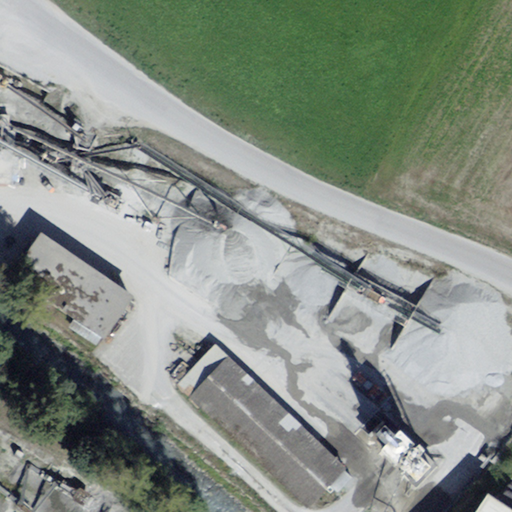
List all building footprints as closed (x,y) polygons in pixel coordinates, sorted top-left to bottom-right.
[(0,182),(9,184),(13,151),(0,149),(0,182)] [(130,215),(135,186),(96,179),(91,208),(130,215)] [(132,303),(38,238),(4,288),(98,352),(132,303)] [(124,332),(99,356),(134,393),(159,369),(124,332)] [(216,348),(175,391),(303,511),(312,511),(349,474),(216,348)] [(504,511),(488,501),(481,511),(504,511)]
